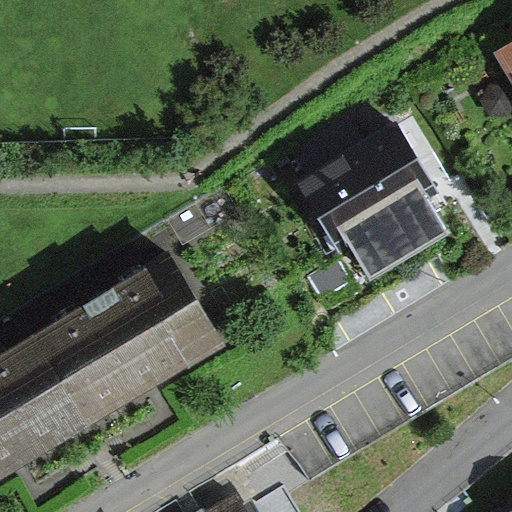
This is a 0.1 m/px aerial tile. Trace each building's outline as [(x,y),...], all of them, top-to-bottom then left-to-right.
[(511,47),(495,58),(511,85),(511,47)] [(351,254),(370,286),(447,241),(422,199),(436,191),(398,127),(298,187),(341,260),(351,254)] [(174,243),(42,324),(95,410),(227,330),(174,243)] [(0,468),(95,410),(42,324),(0,349),(0,468)] [(248,511),(238,493),(205,511),(248,511)] [(511,511),(511,498),(486,511),(511,511)]
